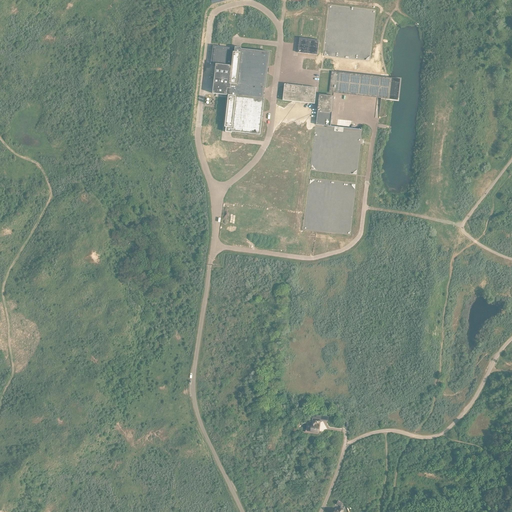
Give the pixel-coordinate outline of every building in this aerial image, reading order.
[(319,40),(299,38),(298,43),(297,52),(317,54),(318,46),(319,40)] [(212,46),(210,64),(215,65),(212,93),(228,95),(224,127),(226,127),(225,132),(231,133),(231,131),(260,135),(262,118),(262,115),(264,98),(263,98),(264,88),(265,88),(269,52),(240,49),(241,47),(234,47),(234,52),(231,51),(232,48),(212,46)] [(397,100),(400,78),(331,71),(329,92),(397,100)] [(284,84),(282,100),(295,101),(314,103),(314,105),(317,106),(315,127),(316,127),(334,129),(334,131),(342,132),(342,130),(361,132),(362,125),(360,125),(359,129),(330,126),(333,95),(319,94),(315,94),(316,89),(316,87),(284,84)] [(337,125),(350,126),(351,119),(338,117),(337,125)] [(311,421),(310,432),(318,433),(319,425),(315,424),(316,422),(315,421),(315,420),(320,421),(320,417),(316,416),(315,419),(312,418),(312,421),(311,421)] [(333,511),(342,511),(344,509),(343,509),(344,506),(341,505),(342,503),(337,501),(336,504),(340,506),(340,507),(339,507),(338,510),(335,509),(333,511)]
